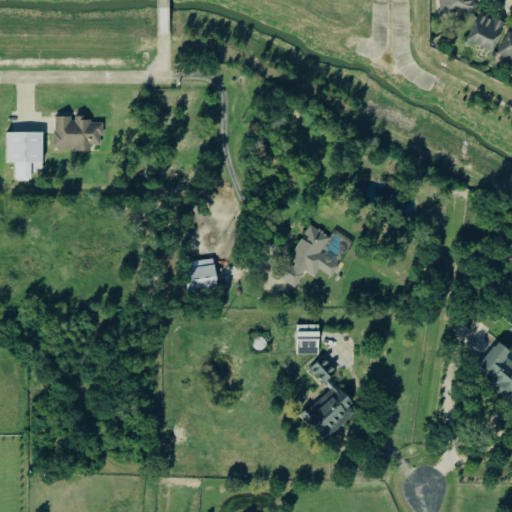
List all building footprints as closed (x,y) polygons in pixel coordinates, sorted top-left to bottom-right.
[(438,0),(441,14),(477,9),(476,0),(478,0),(438,0)] [(468,43),(495,53),(506,23),(479,13),(468,43)] [(511,27),(498,57),(511,62),(511,27)] [(55,149),(77,148),(77,153),(92,152),(92,146),(103,146),(103,123),(91,123),(91,117),(73,117),(55,118),(55,149)] [(44,134),(6,133),(6,164),(16,164),(16,181),(32,181),(33,170),(44,170),(44,134)] [(333,278),(342,262),(323,252),(332,237),(311,226),(281,279),(297,289),(306,272),(316,278),(320,271),(333,278)] [(184,270),(213,265),(217,289),(188,293),(184,270)] [(320,355),(320,326),(297,326),(297,355),(320,355)] [(511,360),(509,358),(511,353),(511,352),(498,342),(479,368),(492,377),(486,384),(511,402),(511,360)] [(326,386),(339,374),(324,358),(311,370),(326,386)] [(359,411),(334,386),(302,417),(327,442),(359,411)]
